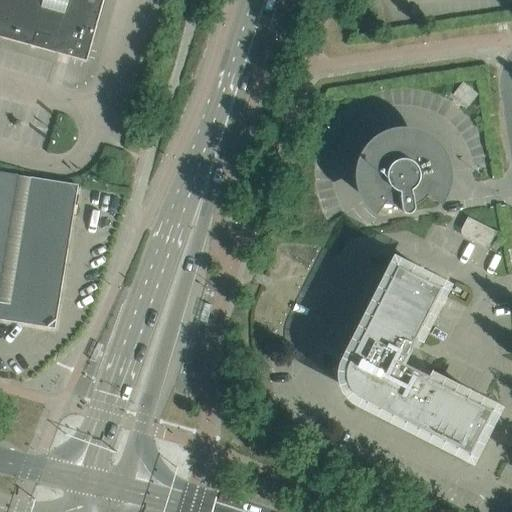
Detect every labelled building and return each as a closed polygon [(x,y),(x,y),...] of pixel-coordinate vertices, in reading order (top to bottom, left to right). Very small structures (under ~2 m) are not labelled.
[(0,0),(0,38),(86,62),(103,0),(0,0)] [(440,162),(441,161),(439,158),(438,158),(428,145),(428,144),(425,142),(425,143),(409,137),(409,136),(405,135),(405,136),(388,139),(388,138),(384,139),(385,140),(371,151),(371,150),(369,153),(369,154),(363,170),(362,169),(362,173),(365,190),(364,190),(366,194),(367,194),(377,207),(377,208),(379,210),(385,202),(388,204),(391,205),(394,206),(397,207),(401,208),(401,211),(404,213),(407,214),(410,214),(412,212),(414,209),(414,206),(417,204),(419,203),(422,201),(424,198),(427,196),(434,202),(437,199),(429,193),(430,191),(433,184),(433,181),(443,182),(443,178),(440,162)] [(0,172),(0,319),(53,328),(77,185),(0,172)] [(487,250),(496,232),(467,218),(461,230),(470,234),(468,240),(487,250)] [(404,364),(417,339),(414,338),(439,289),(396,267),(347,364),(345,370),(344,377),(346,383),(349,389),(353,394),(358,398),(468,454),(490,411),(428,380),(429,377),(404,364)]
